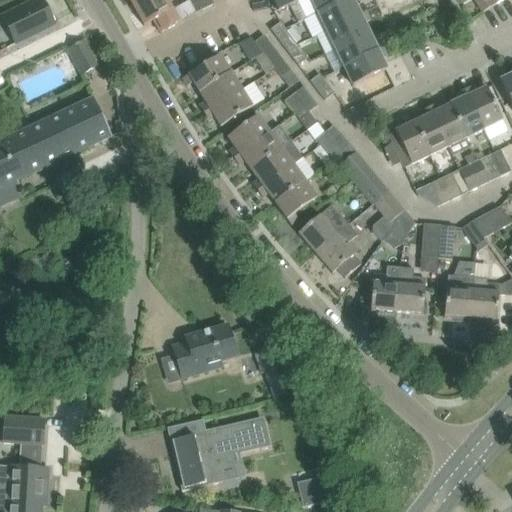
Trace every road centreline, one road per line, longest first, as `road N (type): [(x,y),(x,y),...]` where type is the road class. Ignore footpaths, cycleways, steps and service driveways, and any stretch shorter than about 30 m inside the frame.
road 1 (unclassified): [(468,459),(240,233),(166,131),(140,78)]
road 2 (residential): [(106,511),(137,296),(130,98),(140,78)]
road 3 (residential): [(349,126),(511,36)]
road 4 (residential): [(131,57),(247,0)]
